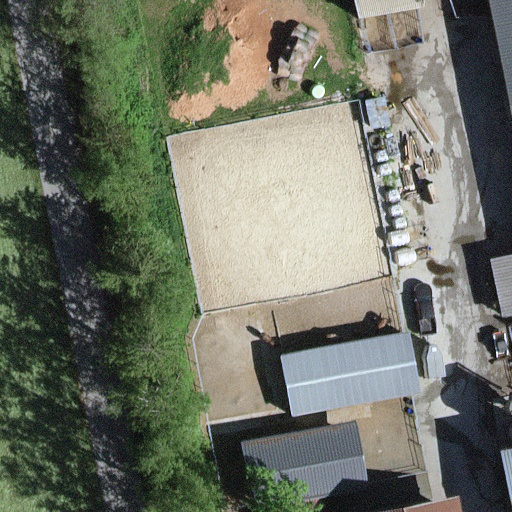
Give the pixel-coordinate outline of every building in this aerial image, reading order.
[(417,9),(415,0),(344,0),(348,21),(417,9)] [(511,511),(511,0),(472,0),(511,206),(511,254),(484,260),(495,316),(511,312),(511,449),(481,455),(491,511),(511,511)] [(253,343),(248,312),(207,319),(212,349),(253,343)] [(475,357),(479,357),(483,356),(486,353),(489,349),(490,345),(489,341),(487,337),(484,334),(480,332),(476,331),(471,332),(468,335),(465,338),(464,342),(464,346),(465,350),(467,353),(470,356),(475,357)] [(401,333),(269,358),(280,418),(412,393),(401,333)] [(247,392),(242,368),(218,373),(223,397),(247,392)] [(499,420),(504,420),(508,418),(511,415),(511,414),(511,398),(511,397),(508,394),(503,392),(499,392),(494,393),(490,396),(488,400),(486,404),(486,409),(488,413),(491,417),(495,419),(499,420)] [(502,450),(507,449),(511,448),(511,446),(511,424),(506,422),(502,421),(497,423),(493,426),(491,429),(489,434),(489,438),(491,443),(494,446),(497,449),(502,450)] [(356,490),(344,429),(244,448),(255,508),(267,506),(268,511),(309,511),(307,499),(356,490)] [(448,511),(445,497),(364,511),(448,511)]
